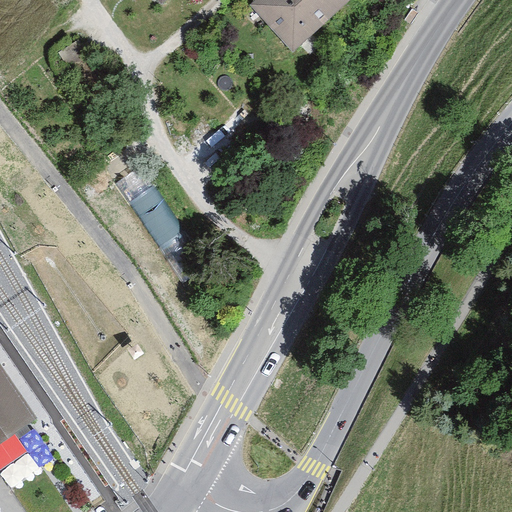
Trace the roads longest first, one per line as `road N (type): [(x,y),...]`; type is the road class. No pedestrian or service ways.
road 1 (tertiary): [(457,0),(397,94),(186,486)]
road 2 (unclassified): [(262,511),(289,500),(314,467),(451,203),(511,120)]
